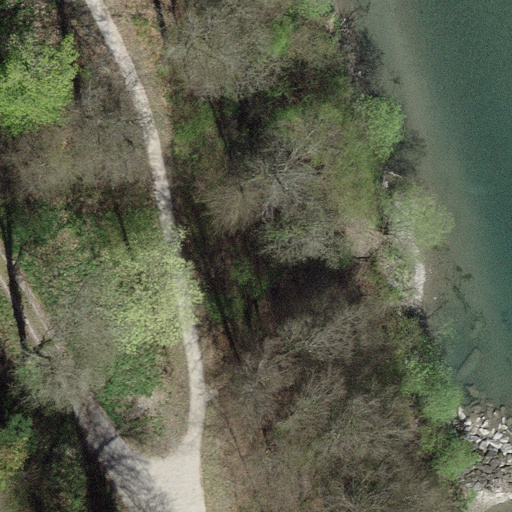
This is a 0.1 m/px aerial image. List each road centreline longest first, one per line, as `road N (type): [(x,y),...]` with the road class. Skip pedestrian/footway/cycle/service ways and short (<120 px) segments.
road 1 (track): [(93,0),(120,43),(139,106),(192,378),(174,511)]
road 2 (track): [(0,264),(85,412),(171,511)]
